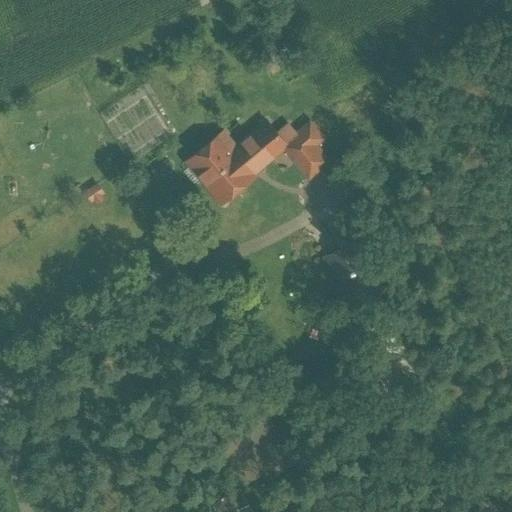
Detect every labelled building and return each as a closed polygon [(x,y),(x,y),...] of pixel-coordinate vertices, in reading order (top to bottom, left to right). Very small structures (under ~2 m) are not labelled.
[(261,166),(284,147),(287,145),(285,143),(267,121),(237,149),(224,133),(190,162),(224,202),(253,175),(250,172),(259,164),(261,166)] [(310,124),(285,143),(287,145),(284,147),(309,177),(329,161),(315,145),(323,139),(310,124)] [(349,232),(338,237),(344,249),(355,243),(349,232)] [(360,243),(325,259),(351,316),(386,300),(360,243)] [(390,321),(370,331),(383,360),(373,364),(388,394),(417,381),(390,321)]
